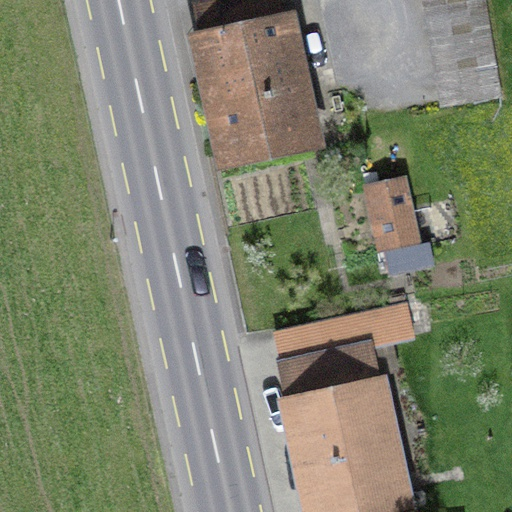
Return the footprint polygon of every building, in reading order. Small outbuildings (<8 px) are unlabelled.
[(428,0),(443,101),(502,93),(488,0),(428,0)] [(301,18),(200,42),(232,177),(333,153),(301,18)] [(378,249),(423,241),(410,172),(365,181),(378,249)] [(366,328),(276,350),(288,399),(378,377),(366,328)] [(392,379),(288,405),(315,511),(423,511),(426,511),(392,379)]
